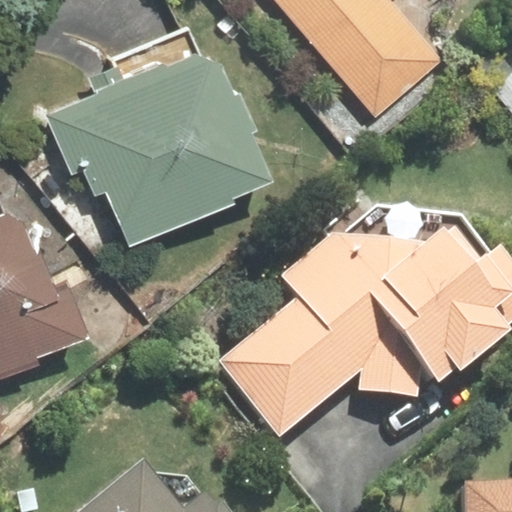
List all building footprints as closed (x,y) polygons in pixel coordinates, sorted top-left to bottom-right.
[(274,0),(373,115),(441,56),(393,0),(274,0)] [(212,32),(41,108),(71,175),(91,166),(126,244),(277,176),(212,32)] [(33,350),(85,329),(60,265),(43,271),(11,192),(0,196),(0,371),(36,358),(33,350)] [(290,305),(214,366),(277,445),(398,350),(433,394),(511,331),(511,263),(475,218),(369,206),(272,282),(290,305)] [(215,511),(165,447),(82,511),(215,511)] [(511,511),(511,486),(455,489),(455,511),(511,511)]
